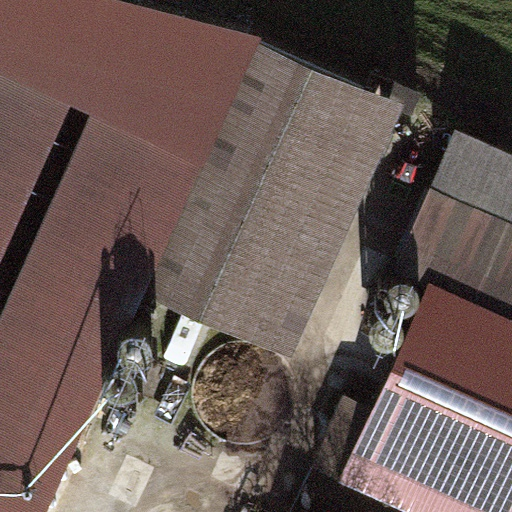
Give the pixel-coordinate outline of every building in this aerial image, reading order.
[(197,145),(141,270),(143,271),(269,327),(376,89),(247,32),(197,145)] [(0,231),(65,86),(9,61),(0,81),(0,231)] [(197,145),(103,103),(0,331),(0,511),(34,511),(143,271),(141,270),(197,145)] [(511,153),(461,131),(437,184),(511,217),(511,153)] [(511,217),(437,184),(400,264),(432,280),(511,315),(511,217)] [(346,390),(317,454),(408,494),(418,473),(505,511),(511,511),(511,315),(432,280),(376,403),(346,390)]
